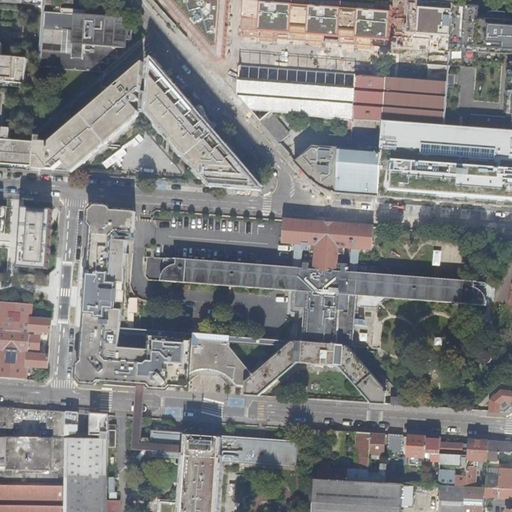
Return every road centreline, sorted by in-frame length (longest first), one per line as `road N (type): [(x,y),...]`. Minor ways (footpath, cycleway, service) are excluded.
road 1 (residential): [(60,396),(511,427)]
road 2 (residential): [(137,0),(315,208)]
road 3 (residential): [(315,208),(77,190)]
road 4 (residential): [(60,396),(77,190)]
road 5 (residential): [(511,224),(315,208)]
road 6 (unknown): [(140,236),(141,290),(254,303),(269,322)]
